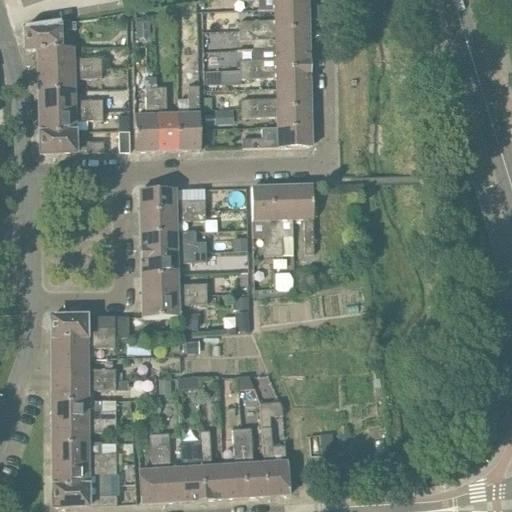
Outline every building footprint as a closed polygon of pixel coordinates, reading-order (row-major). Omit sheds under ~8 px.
[(151,9),(149,0),(132,0),(135,12),(151,9)] [(259,12),(275,12),(308,11),(307,0),(238,0),(239,2),(258,2),(259,12)] [(308,11),(275,12),(275,23),(239,24),(240,33),(308,31),(308,11)] [(25,53),(37,53),(74,53),(74,50),(62,50),(61,20),(23,27),(24,32),(25,53)] [(136,35),(151,35),(151,23),(136,23),(136,35)] [(308,31),(240,33),(240,42),(275,41),(275,51),(309,51),(308,31)] [(309,51),(275,51),(276,62),(241,63),(241,72),(309,72),(309,51)] [(74,53),(37,53),(38,73),(102,70),(101,60),(74,61),(74,53)] [(102,70),(38,73),(38,94),(75,92),(74,82),(102,81),(102,70)] [(206,73),(206,87),(221,87),(221,72),(206,73)] [(309,72),(241,72),(241,81),(276,81),(276,91),(310,91),(309,72)] [(189,117),(178,118),(178,154),(201,153),(199,90),(188,90),(189,117)] [(157,154),(156,91),(146,91),(147,119),(134,119),(135,155),(157,154)] [(178,154),(178,118),(167,118),(166,91),(156,91),(157,154),(178,154)] [(310,91),(276,91),(277,101),(242,102),(242,111),(310,110),(310,91)] [(75,92),(38,94),(39,115),(103,112),(102,102),(75,103),(75,92)] [(212,100),(204,100),(205,112),(213,112),(212,100)] [(310,110),(242,111),(242,120),(277,119),(277,130),(311,129),(310,110)] [(103,112),(39,115),(39,136),(76,135),(76,123),(103,123),(103,112)] [(215,126),(215,116),(205,116),(205,126),(215,126)] [(118,118),(118,133),(129,133),(129,118),(118,118)] [(311,129),(277,130),(277,140),(242,141),(243,151),(307,150),(311,146),(311,129)] [(119,155),(130,155),(129,134),(119,134),(119,155)] [(76,135),(39,136),(40,153),(40,158),(45,157),(104,156),(104,145),(76,145),(76,135)] [(292,223),(291,188),(272,189),(274,259),(283,259),(282,223),(292,223)] [(307,188),(291,188),(292,223),(303,223),(304,257),(314,257),(313,193),(307,188)] [(274,259),(272,189),(251,189),(252,224),(263,223),(264,258),(274,259)] [(139,198),(140,215),(205,213),(205,203),(176,204),(175,192),(145,192),(139,198)] [(205,213),(140,215),(140,236),(176,235),(176,224),(205,223),(205,213)] [(176,235),(140,236),(141,257),(206,255),(206,244),(177,245),(176,235)] [(206,255),(141,257),(141,278),(177,277),(177,266),(206,265),(206,255)] [(247,291),(247,274),(238,274),(238,292),(247,291)] [(177,277),(141,278),(142,299),(207,297),(207,286),(178,287),(177,277)] [(207,297),(142,299),(142,321),(178,320),(178,308),(207,307),(207,297)] [(248,312),(248,299),(231,299),(231,312),(248,312)] [(51,324),(51,341),(115,340),(129,340),(129,319),(121,319),(87,320),(87,319),(55,319),(51,324)] [(115,340),(51,341),(51,362),(87,362),(87,351),(115,350),(115,340)] [(178,354),(178,342),(169,342),(169,354),(178,354)] [(199,357),(199,344),(184,344),(184,357),(199,357)] [(87,362),(51,362),(51,383),(116,383),(116,372),(87,372),(87,362)] [(241,393),(253,392),(249,380),(240,380),(241,393)] [(116,383),(51,383),(52,404),(87,403),(87,393),(116,392),(116,383)] [(170,396),(170,383),(158,383),(158,396),(170,396)] [(87,403),(52,404),(52,425),(116,424),(116,414),(101,414),(101,403),(87,403)] [(264,464),(266,500),(288,498),(286,463),(285,448),(273,449),(272,434),(271,434),(270,419),(282,418),(282,411),(279,405),(260,406),(263,435),(264,464)] [(116,424),(52,425),(52,446),(88,446),(88,435),(116,434),(116,424)] [(242,433),(245,501),(266,500),(264,464),(253,465),(251,432),(242,433)] [(223,467),(224,502),(245,501),(242,433),(233,433),(233,437),(235,466),(223,467)] [(201,435),(204,503),(224,502),(223,467),(211,468),(209,434),(201,435)] [(182,470),(184,505),(204,503),(201,435),(191,435),(193,469),(182,470)] [(164,506),(159,437),(150,437),(152,471),(140,472),(142,507),(164,506)] [(159,437),(164,506),(184,505),(182,470),(170,470),(168,437),(159,437)] [(333,458),(331,437),(319,437),(321,459),(333,458)] [(88,446),(52,446),(52,467),(116,467),(116,456),(88,456),(88,446)] [(116,467),(52,467),(52,488),(110,487),(110,477),(116,477),(116,467)] [(110,487),(52,488),(52,511),(117,509),(117,498),(110,498),(110,487)]
